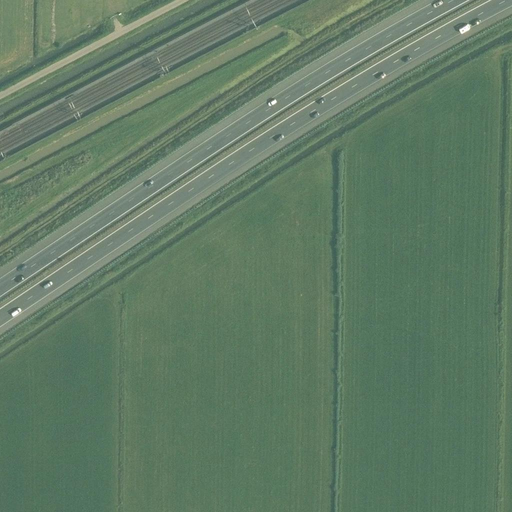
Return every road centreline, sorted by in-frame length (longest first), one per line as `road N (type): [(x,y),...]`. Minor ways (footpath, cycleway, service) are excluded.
road 1 (motorway): [(0,317),(257,145),(506,0)]
road 2 (motorway): [(453,0),(273,105),(0,287)]
road 3 (unclassified): [(182,0),(0,95)]
